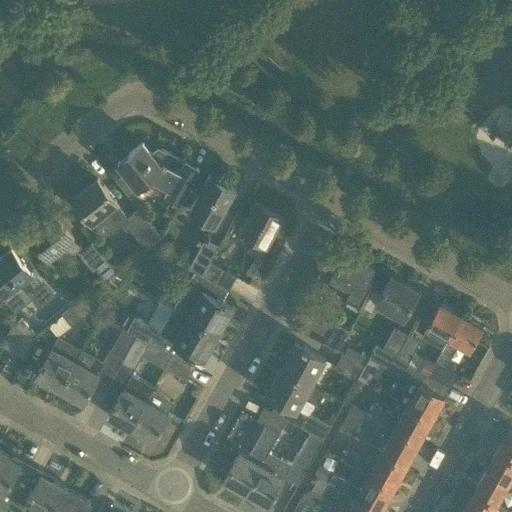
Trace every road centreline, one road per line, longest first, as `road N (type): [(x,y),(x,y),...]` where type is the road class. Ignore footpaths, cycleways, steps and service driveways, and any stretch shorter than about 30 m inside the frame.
road 1 (residential): [(0,199),(118,107),(143,107),(317,200)]
road 2 (residential): [(150,485),(317,200)]
road 3 (residential): [(317,200),(511,308)]
road 4 (residential): [(412,511),(511,328)]
road 5 (residential): [(150,485),(0,401)]
